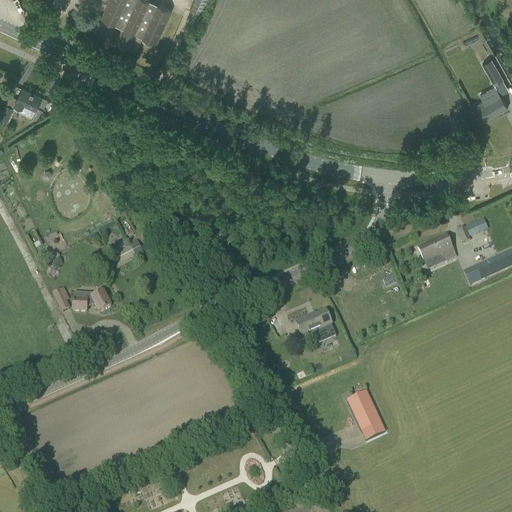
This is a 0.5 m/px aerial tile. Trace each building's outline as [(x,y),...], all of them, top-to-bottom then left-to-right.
[(147,0),(109,0),(102,18),(122,27),(115,42),(136,51),(142,37),(156,43),(160,34),(171,11),(147,0)] [(194,0),(187,17),(197,22),(206,0),(194,0)] [(491,59),(482,64),(494,85),(503,80),(491,59)] [(479,71),(474,75),(471,70),(461,77),(471,94),(487,84),(479,71)] [(0,114),(0,117),(7,121),(14,107),(21,110),(24,104),(36,110),(42,97),(22,88),(17,98),(10,95),(5,104),(0,114)] [(483,101),(476,105),(485,121),(508,108),(499,92),(483,101)] [(123,131),(137,137),(142,127),(128,120),(123,131)] [(45,172),(43,175),(45,178),(48,179),(51,178),(52,175),(50,172),(47,171),(45,172)] [(470,241),(474,248),(491,241),(485,228),(468,236),(464,228),(457,231),(463,244),(470,241)] [(441,255),(445,263),(456,258),(446,237),(418,249),(424,263),(441,255)] [(110,257),(117,269),(142,256),(137,245),(131,248),(130,247),(110,257)] [(511,251),(482,266),(488,279),(511,267),(511,251)] [(63,290),(53,295),(62,313),(69,309),(65,302),(68,301),(63,290)] [(111,308),(104,293),(96,296),(96,295),(91,295),(74,294),(73,312),(87,313),(87,309),(94,305),(99,314),(111,308)] [(309,317),(295,323),(302,338),(316,332),(319,338),(334,334),(331,326),(332,325),(326,312),(310,318),(309,317)] [(366,393),(347,402),(366,443),(385,434),(366,393)]
